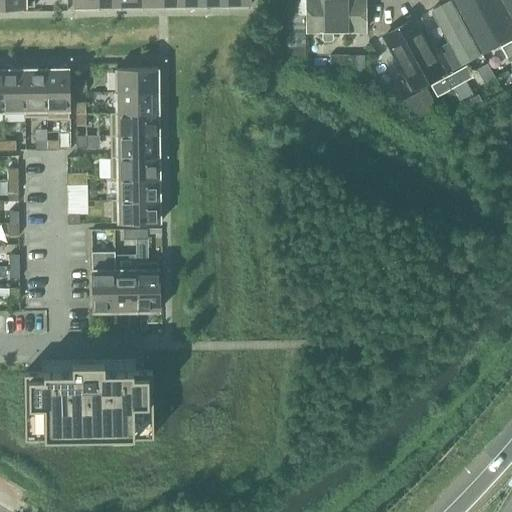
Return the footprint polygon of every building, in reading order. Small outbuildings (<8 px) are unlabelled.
[(0,0),(0,8),(25,8),(25,7),(35,7),(34,0),(0,0)] [(74,0),(75,7),(76,7),(76,9),(77,9),(77,7),(84,7),(84,9),(86,9),(86,7),(98,7),(98,9),(98,0),(74,0)] [(98,0),(98,9),(99,9),(99,7),(106,7),(106,9),(107,9),(107,7),(119,7),(119,9),(120,9),(119,0),(98,0)] [(119,0),(120,9),(120,7),(128,6),(128,9),(129,9),(129,6),(141,6),(141,8),(141,0),(119,0)] [(141,0),(141,8),(142,8),(142,6),(149,6),(149,8),(151,8),(150,6),(162,6),(162,8),(163,8),(162,0),(141,0)] [(185,8),(184,0),(162,0),(163,8),(164,8),(164,6),(171,6),(171,8),(172,8),(172,6),(184,6),(184,8),(185,8)] [(300,14),(299,0),(286,0),(287,14),(300,14)] [(300,14),(287,14),(287,34),(287,48),(305,48),(305,47),(305,14),(300,14)] [(511,40),(501,47),(507,58),(506,59),(511,69),(511,40)] [(466,66),(448,75),(455,87),(473,77),(466,66)] [(25,110),(25,67),(24,67),(24,70),(12,70),(12,68),(11,68),(11,70),(4,70),(4,68),(3,68),(4,112),(4,110),(25,110)] [(47,117),(46,67),(46,69),(39,69),(39,67),(37,67),(37,69),(25,70),(25,67),(25,110),(25,117),(46,117),(47,117)] [(69,109),(70,109),(70,69),(55,69),(55,67),(54,67),(54,69),(47,69),(47,67),(46,67),(47,117),(46,117),(46,119),(69,119),(69,109)] [(115,91),(115,92),(160,91),(158,91),(157,83),(160,83),(160,82),(157,82),(157,68),(117,68),(117,70),(115,70),(115,71),(117,71),(117,91),(115,91)] [(437,96),(455,87),(448,75),(431,85),(437,96)] [(76,81),(76,93),(86,93),(86,81),(76,81)] [(427,87),(403,100),(414,120),(424,115),(438,107),(427,87)] [(160,113),(160,112),(158,112),(158,105),(160,105),(160,104),(158,104),(158,92),(160,92),(160,91),(115,92),(115,93),(117,92),(117,113),(160,113)] [(76,102),(76,114),(86,114),(86,102),(76,102)] [(110,135),(160,134),(158,134),(158,127),(160,127),(160,125),(158,125),(158,113),(160,113),(117,113),(110,113),(110,135)] [(87,126),(86,114),(76,114),(77,126),(87,126)] [(111,157),(161,156),(161,155),(158,155),(158,148),(161,148),(161,147),(158,147),(158,135),(160,135),(160,134),(110,135),(111,156),(111,157)] [(77,136),(77,148),(87,147),(87,135),(77,136)] [(4,140),(4,150),(16,150),(16,140),(4,140)] [(44,150),(47,150),(47,140),(35,140),(35,150),(44,150)] [(59,140),(47,140),(47,150),(59,150),(59,140)] [(161,157),(161,156),(111,157),(111,179),(118,179),(118,178),(161,178),(161,177),(159,177),(159,170),(161,170),(161,169),(159,169),(158,157),(161,157)] [(19,180),(18,168),(8,168),(8,180),(19,180)] [(67,173),(67,185),(77,185),(77,173),(67,173)] [(87,173),(77,173),(77,185),(87,185),(87,173)] [(119,200),(161,199),(159,199),(159,191),(161,191),(161,190),(159,190),(159,178),(161,178),(118,178),(118,179),(119,199),(119,200)] [(9,192),(19,192),(19,180),(8,180),(9,192)] [(119,222),(119,223),(159,223),(159,221),(162,221),(162,220),(159,220),(159,213),(161,213),(161,212),(159,212),(159,200),(161,200),(161,199),(119,200),(119,199),(111,199),(112,222),(119,222)] [(19,223),(19,211),(9,211),(9,223),(19,223)] [(80,214),(68,214),(68,224),(80,224),(80,214)] [(9,235),(19,235),(19,223),(9,223),(9,235)] [(136,229),(124,229),(124,239),(136,239),(136,229)] [(136,229),(136,239),(148,239),(148,234),(148,229),(136,229)] [(20,266),(20,254),(10,254),(10,266),(20,266)] [(146,310),(161,310),(160,269),(159,269),(159,262),(136,262),(136,269),(137,312),(138,312),(138,310),(145,310),(145,312),(146,312),(146,310)] [(10,278),(20,278),(20,266),(10,266),(10,278)] [(115,312),(115,268),(114,268),(114,270),(94,270),(94,268),(93,268),(93,270),(91,270),(92,311),(93,311),(93,313),(95,313),(94,311),(102,310),(102,313),(103,313),(103,310),(115,310),(115,312)] [(115,268),(115,312),(116,312),(116,310),(123,310),(123,312),(124,312),(124,310),(136,310),(136,312),(137,312),(136,269),(115,270),(115,268)] [(10,299),(20,299),(20,287),(10,288),(10,299)] [(153,435),(153,370),(105,371),(104,363),(56,363),(56,372),(24,372),(25,437),(46,437),(88,436),(89,436),(90,436),(133,435),(133,436),(153,435)]
